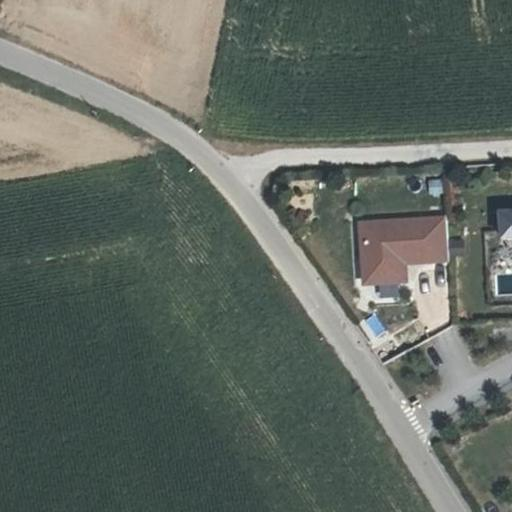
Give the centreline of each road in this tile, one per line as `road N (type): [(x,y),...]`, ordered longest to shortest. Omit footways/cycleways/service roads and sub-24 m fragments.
road 1 (residential): [(229,173),(404,419),(458,511)]
road 2 (unclassified): [(229,173),(277,162),(511,148)]
road 3 (unclassified): [(0,52),(136,110),(229,173)]
